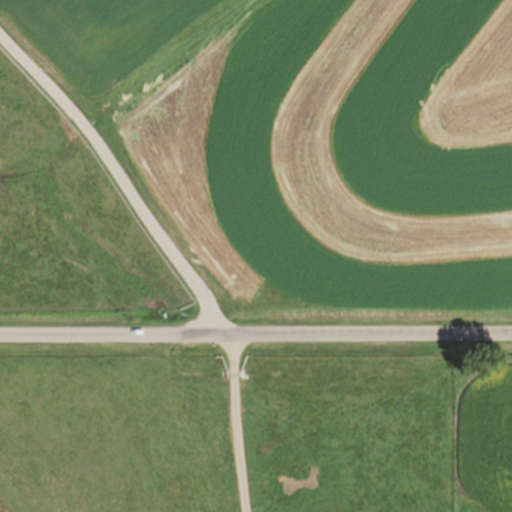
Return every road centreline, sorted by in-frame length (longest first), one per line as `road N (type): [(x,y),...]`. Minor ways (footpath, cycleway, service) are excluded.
road 1 (residential): [(246,511),(232,328),(0,47)]
road 2 (residential): [(0,332),(511,326)]
